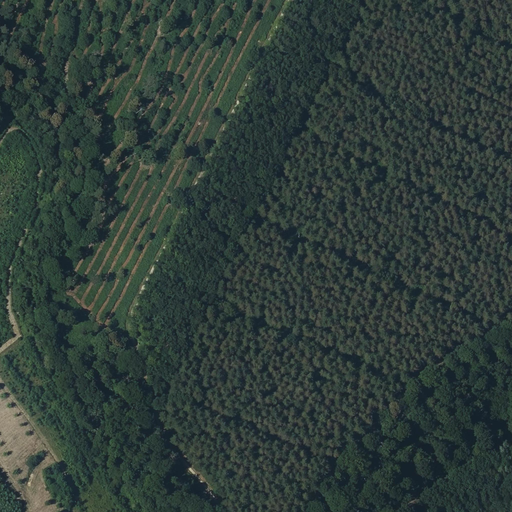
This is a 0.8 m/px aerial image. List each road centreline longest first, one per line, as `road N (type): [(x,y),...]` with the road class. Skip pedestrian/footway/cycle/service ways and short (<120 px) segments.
road 1 (track): [(288,0),(132,309),(129,338),(157,415),(172,447),(226,511)]
road 2 (track): [(392,511),(511,435)]
